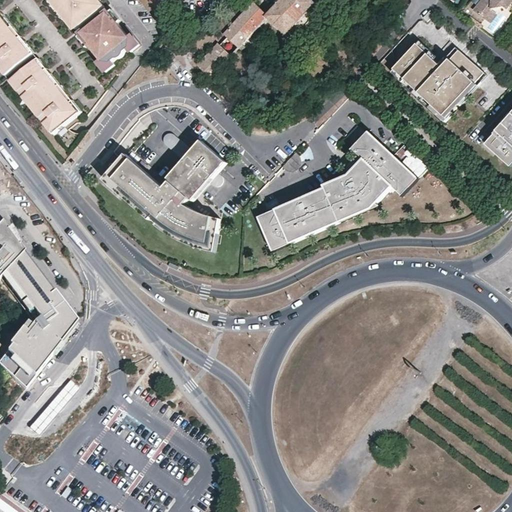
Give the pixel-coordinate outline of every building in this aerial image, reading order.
[(101,0),(50,0),(77,33),(108,8),(101,0)] [(163,0),(152,0),(165,15),(171,9),(163,0)] [(280,0),(269,13),(254,0),(239,0),(215,25),(238,47),(268,16),(274,22),(287,34),(316,3),(313,0),(280,0)] [(477,0),(474,5),(485,12),(491,4),(492,3),(503,1),(506,3),(508,0),(477,0)] [(321,8),(316,3),(287,34),(292,38),(321,8)] [(491,4),(485,12),(490,17),(496,9),(491,4)] [(0,65),(8,76),(36,53),(0,8),(0,65)] [(123,22),(114,12),(111,14),(120,25),(123,22)] [(137,46),(124,30),(120,25),(111,14),(83,37),(92,48),(104,63),(109,69),(115,64),(119,61),(128,54),(132,50),(137,46)] [(128,27),(124,30),(137,46),(141,43),(128,27)] [(92,48),(83,37),(80,39),(89,50),(92,48)] [(421,42),(419,45),(430,56),(433,53),(421,42)] [(137,46),(132,50),(135,53),(144,46),(141,43),(137,46)] [(419,45),(395,71),(402,78),(399,81),(403,84),(406,81),(425,100),(423,103),(431,110),(434,107),(440,113),(437,116),(445,124),(454,115),(451,113),(458,105),(477,85),(480,88),(486,81),(488,78),(460,52),(452,61),(444,69),(441,72),(437,67),(440,64),(430,56),(419,45)] [(219,46),(201,65),(210,74),(228,55),(219,46)] [(233,53),(224,63),(229,68),(238,57),(233,53)] [(40,59),(12,81),(54,133),(82,111),(40,59)] [(109,69),(106,71),(109,75),(117,67),(115,64),(109,69)] [(402,78),(395,71),(392,74),(399,81),(402,78)] [(406,81),(403,84),(423,103),(425,100),(406,81)] [(477,85),(458,105),(461,108),(480,88),(477,85)] [(434,107),(431,110),(437,116),(440,113),(434,107)] [(504,126),(486,147),(511,169),(511,167),(511,115),(503,126),(504,126)] [(186,205),(191,199),(194,202),(210,183),(214,186),(216,187),(219,186),(221,185),(223,183),(223,180),(222,178),(219,174),(228,163),(203,141),(193,151),(174,134),(173,133),(170,133),(168,133),(166,135),(164,137),(164,139),(164,142),(166,144),(185,161),(169,179),(171,181),(165,188),(127,154),(104,179),(107,182),(109,182),(147,215),(147,217),(150,220),(155,215),(160,220),(155,225),(168,234),(178,240),(188,245),(198,248),(210,252),(221,219),(214,218),(201,213),(190,208),(186,205)] [(394,156),(369,133),(354,149),(353,150),(359,155),(365,161),(351,176),(350,177),(349,178),(348,177),(326,186),(328,190),(305,200),(307,205),(299,208),(297,203),(279,211),(279,210),(261,218),(276,253),(293,245),(342,223),(343,224),(380,207),(378,205),(394,188),(404,197),(419,180),(394,156)] [(344,171),(351,176),(365,161),(359,155),(344,171)] [(147,215),(109,182),(107,182),(147,217),(147,215)] [(305,200),(297,203),(299,208),(307,205),(305,200)] [(26,253),(3,223),(0,225),(0,234),(19,260),(26,253)] [(0,280),(1,280),(19,260),(0,234),(0,280)] [(64,305),(26,253),(19,260),(57,311),(64,305)] [(57,311),(19,260),(1,280),(35,324),(33,326),(28,333),(23,329),(11,345),(12,346),(0,362),(0,364),(7,371),(10,368),(16,374),(13,377),(26,390),(53,356),(50,354),(58,344),(70,328),(65,321),(61,323),(54,313),(57,311)] [(57,311),(54,313),(61,323),(65,321),(72,315),(68,311),(64,305),(57,311)] [(72,315),(65,321),(70,328),(72,331),(75,328),(78,324),(72,315)] [(28,323),(23,329),(28,333),(33,326),(28,323)] [(70,328),(58,344),(61,346),(72,331),(70,328)] [(53,356),(61,346),(58,344),(50,354),(53,356)] [(10,368),(7,371),(13,377),(16,374),(10,368)] [(71,381),(30,428),(40,436),(80,389),(71,381)] [(17,511),(0,499),(0,505),(9,511),(17,511)]
